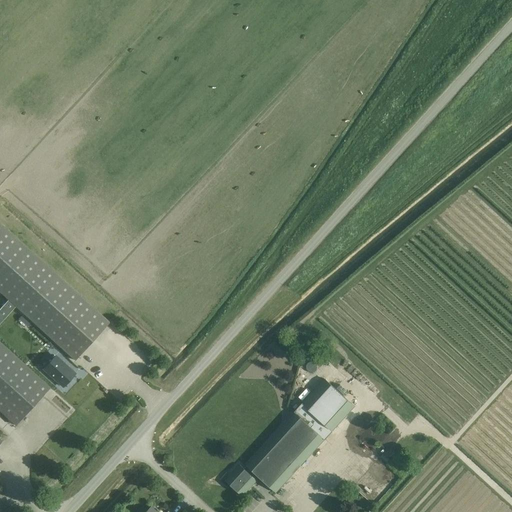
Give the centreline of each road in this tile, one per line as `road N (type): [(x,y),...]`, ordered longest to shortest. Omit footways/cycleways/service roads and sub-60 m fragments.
road 1 (unclassified): [(70,511),(511,28)]
road 2 (track): [(511,378),(449,447),(511,503)]
